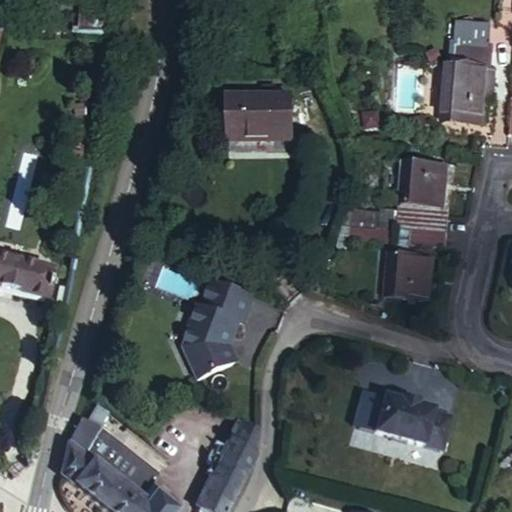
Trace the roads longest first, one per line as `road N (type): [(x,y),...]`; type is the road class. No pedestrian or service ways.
road 1 (tertiary): [(37,511),(152,126),(166,0)]
road 2 (residential): [(241,511),(264,458),(269,370),(305,320),(323,314),(480,359)]
road 3 (residential): [(485,217),(468,342),(480,359)]
